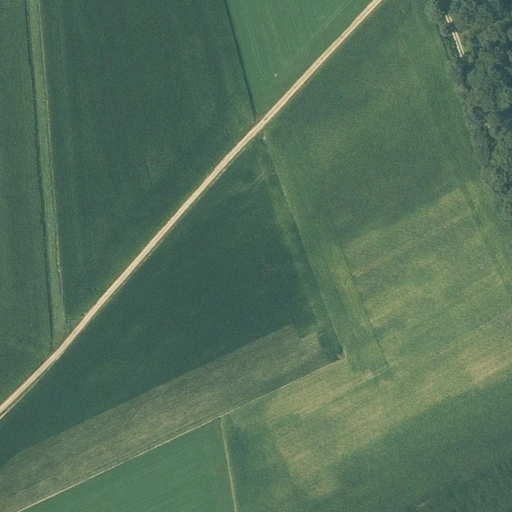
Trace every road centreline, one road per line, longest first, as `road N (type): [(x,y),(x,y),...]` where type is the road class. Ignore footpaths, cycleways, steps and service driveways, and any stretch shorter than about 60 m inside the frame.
road 1 (track): [(0,400),(378,0)]
road 2 (track): [(439,0),(511,189)]
